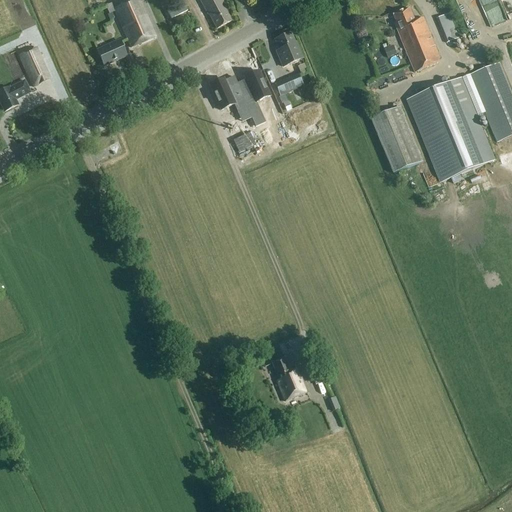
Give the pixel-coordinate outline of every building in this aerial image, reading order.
[(131,49),(147,42),(156,38),(146,16),(145,16),(138,0),(135,0),(114,9),(112,4),(105,7),(108,15),(106,16),(108,21),(113,18),(111,14),(115,12),(131,49)] [(221,0),(199,0),(205,11),(206,10),(216,30),(231,22),(223,8),(225,7),(221,0)] [(476,0),(488,28),(505,21),(496,0),(476,0)] [(157,11),(161,18),(168,14),(165,7),(157,11)] [(410,9),(394,16),(398,27),(396,28),(415,75),(439,66),(440,60),(424,19),(415,22),(410,9)] [(435,20),(446,44),(458,39),(448,14),(435,20)] [(276,53),(283,68),(302,59),(295,44),(294,44),(290,34),(275,41),(280,51),(276,53)] [(96,50),(103,65),(126,55),(119,40),(96,50)] [(393,46),(384,50),(387,59),(397,55),(393,46)] [(19,56),(33,88),(50,80),(36,49),(19,56)] [(470,76),(486,113),(478,116),(463,79),(409,101),(443,183),(495,162),(478,121),(487,117),(498,143),(511,137),(511,94),(499,64),(470,76)] [(245,78),(256,103),(270,97),(258,72),(245,78)] [(297,75),(275,85),(281,97),(296,90),(301,88),(303,87),(297,75)] [(0,104),(4,113),(18,106),(15,100),(30,93),(24,81),(10,89),(9,87),(0,91),(0,104)] [(210,87),(222,112),(235,105),(224,81),(210,87)] [(285,113),(291,110),(288,102),(287,102),(284,96),(279,98),(285,113)] [(373,121),(395,176),(424,163),(401,109),(373,121)] [(309,135),(326,128),(324,124),(308,131),(309,135)] [(290,372),(285,359),(272,365),(277,378),(276,378),(285,402),(308,393),(298,369),(290,372)] [(319,374),(311,377),(315,387),(323,383),(319,374)]
